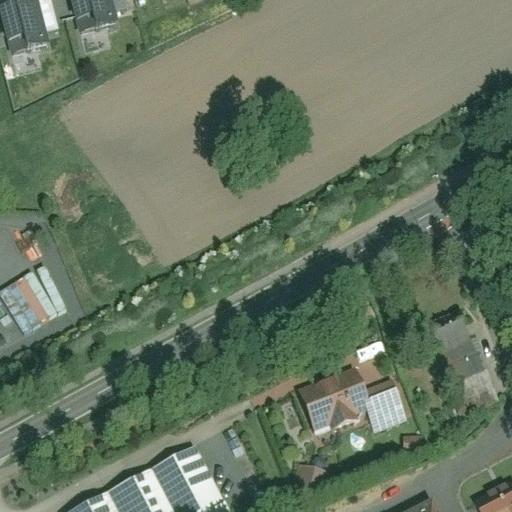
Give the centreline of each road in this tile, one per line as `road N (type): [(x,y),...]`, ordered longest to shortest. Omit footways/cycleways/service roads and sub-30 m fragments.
road 1 (secondary): [(0,448),(449,204)]
road 2 (residential): [(503,342),(449,204)]
